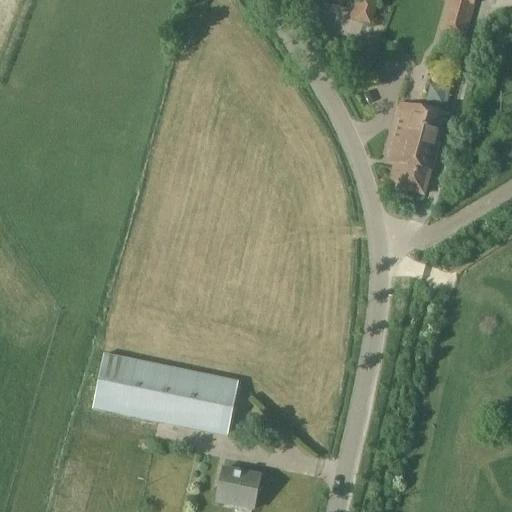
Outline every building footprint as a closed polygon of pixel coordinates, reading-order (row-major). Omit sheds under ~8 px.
[(368,23),(374,3),(365,0),(356,0),(351,18),(368,23)] [(464,42),(475,0),(451,0),(442,36),(464,42)] [(381,44),(360,37),(349,69),(370,75),(381,44)] [(423,196),(430,171),(429,171),(444,116),(400,106),(383,160),(394,163),(389,181),(397,183),(396,190),(423,196)] [(228,436),(239,383),(104,357),(94,410),(228,436)] [(252,511),(260,477),(222,470),(215,503),(252,511)]
